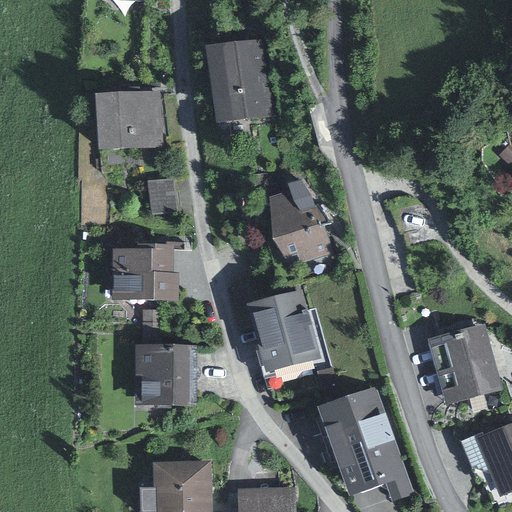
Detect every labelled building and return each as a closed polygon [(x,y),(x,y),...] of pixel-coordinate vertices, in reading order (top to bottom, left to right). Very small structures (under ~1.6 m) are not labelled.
[(270,39),(210,46),(219,122),(279,115),(270,39)] [(164,89),(95,93),(98,148),(167,144),(164,89)] [(171,173),(148,174),(152,214),(177,212),(171,173)] [(320,189),(267,204),(284,264),(337,249),(320,189)] [(108,247),(108,299),(179,299),(179,247),(108,247)] [(247,300),(265,370),(319,356),(302,286),(247,300)] [(488,321),(432,335),(448,401),(505,386),(488,321)] [(191,404),(192,345),(136,344),(135,403),(191,404)] [(378,383),(320,403),(349,490),(408,471),(378,383)] [(511,419),(473,434),(498,499),(511,493),(511,419)] [(212,511),(211,459),(151,461),(152,511),(212,511)] [(233,495),(233,511),(294,511),(293,493),(233,495)]
